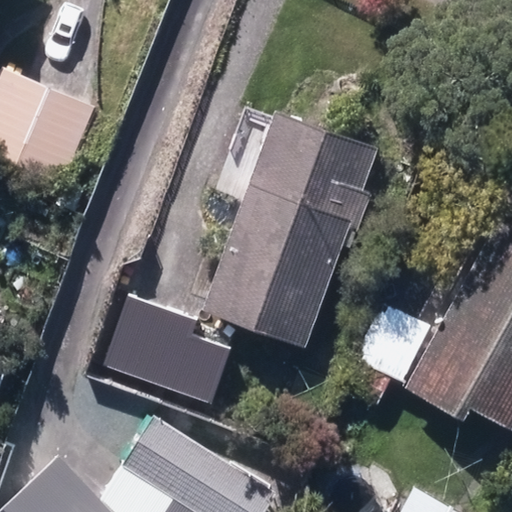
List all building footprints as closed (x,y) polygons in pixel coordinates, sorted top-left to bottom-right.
[(0,80),(0,161),(60,188),(94,110),(4,71),(0,80)] [(203,314),(309,351),(345,249),(352,252),(358,234),(351,232),(355,221),(363,224),(373,197),(364,194),(380,150),(276,113),(203,314)] [(471,412),(511,434),(511,205),(510,204),(475,267),(469,264),(446,306),(452,310),(407,395),(463,425),(471,412)] [(102,371),(218,410),(239,350),(195,335),(200,321),(128,297),(102,371)] [(341,392),(379,410),(393,382),(404,389),(434,325),(382,302),(341,392)] [(122,470),(189,511),(266,511),(278,494),(155,417),(122,470)] [(403,511),(458,511),(417,488),(403,511)]
